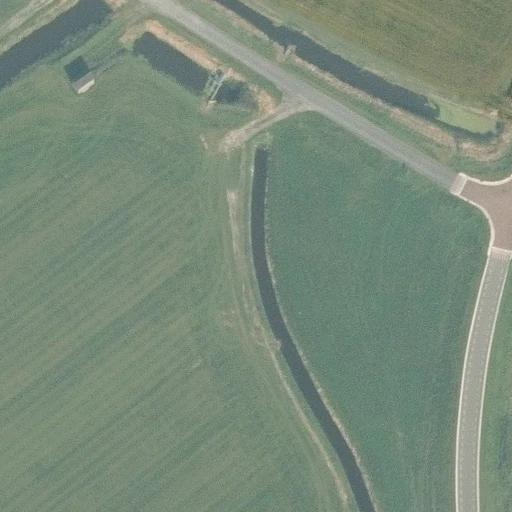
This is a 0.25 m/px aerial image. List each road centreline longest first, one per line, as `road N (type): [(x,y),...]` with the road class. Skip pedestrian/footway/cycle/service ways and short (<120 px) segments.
road 1 (unclassified): [(511,209),(411,162),(155,0)]
road 2 (tertiary): [(467,511),(471,394),(511,214)]
